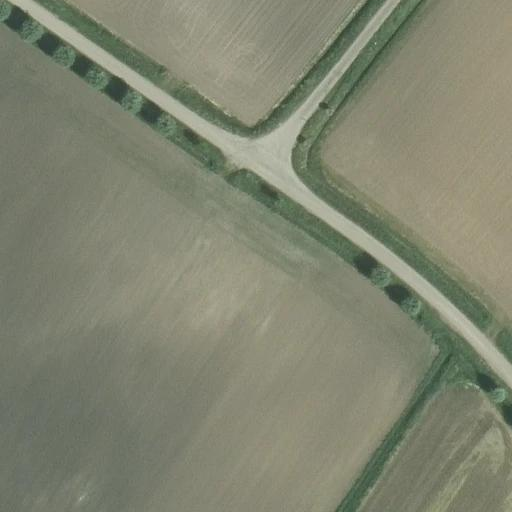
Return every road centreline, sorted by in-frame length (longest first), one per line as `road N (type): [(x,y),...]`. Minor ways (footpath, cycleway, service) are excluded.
road 1 (unclassified): [(511,386),(423,292),(263,166)]
road 2 (unclassified): [(263,166),(22,0)]
road 3 (unclassified): [(263,166),(396,0)]
